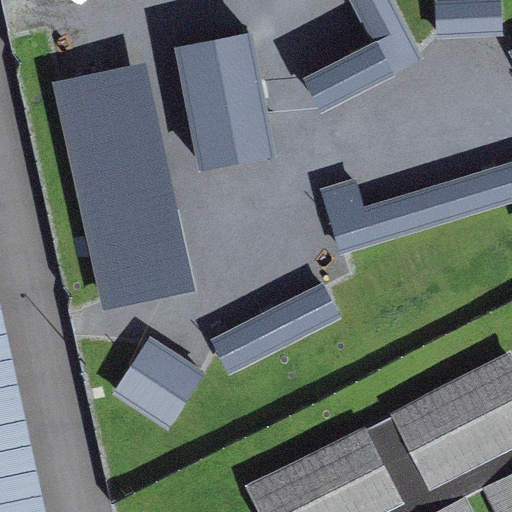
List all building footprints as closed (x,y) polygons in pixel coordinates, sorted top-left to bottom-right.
[(419,59),(388,0),(352,0),(391,74),(419,59)] [(499,33),(498,4),(439,7),(441,36),(499,33)] [(272,156),(248,43),(178,57),(201,171),(272,156)] [(391,78),(375,47),(306,82),(322,112),(391,78)] [(190,288),(142,69),(59,86),(107,306),(190,288)] [(511,169),(365,216),(356,186),(325,195),(343,251),(511,197),(511,169)] [(335,320),(322,295),(221,345),(233,370),(335,320)] [(39,511),(0,332),(0,511),(39,511)] [(199,375),(152,345),(118,397),(165,427),(199,375)] [(511,442),(511,380),(505,366),(401,418),(433,482),(511,442)] [(378,511),(395,504),(363,440),(259,492),(268,511),(378,511)] [(511,511),(511,481),(490,493),(499,511),(511,511)]
